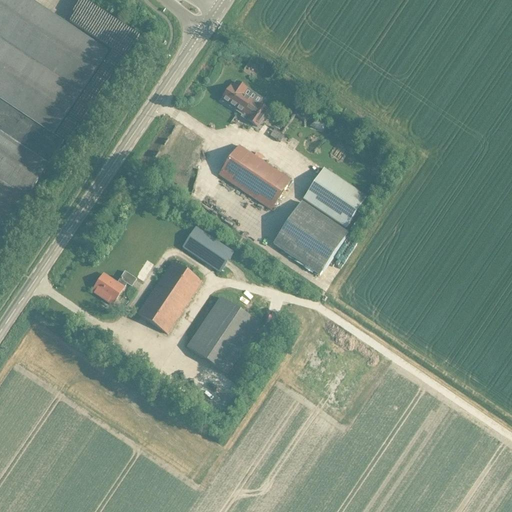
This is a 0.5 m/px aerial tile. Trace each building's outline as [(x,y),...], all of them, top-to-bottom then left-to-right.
[(0,0),(0,231),(2,233),(47,167),(63,143),(51,136),(107,53),(28,0),(0,0)] [(98,33),(96,37),(105,43),(107,39),(98,33)] [(250,102),(251,101),(243,95),(246,90),(236,83),(232,88),(230,86),(220,101),(242,115),(243,114),(249,118),(246,121),(257,128),(268,112),(257,105),(256,106),(250,102)] [(270,211),(290,181),(238,146),(218,176),(270,211)] [(365,198),(323,169),(302,200),(345,229),(365,198)] [(347,234),(300,203),(273,245),(319,276),(347,234)] [(219,273),(232,253),(195,228),(181,248),(219,273)] [(166,334),(201,283),(171,263),(137,315),(166,334)] [(130,287),(135,280),(124,272),(116,284),(103,275),(91,292),(111,306),(126,284),(130,287)] [(226,375),(259,326),(220,299),(186,348),(226,375)]
